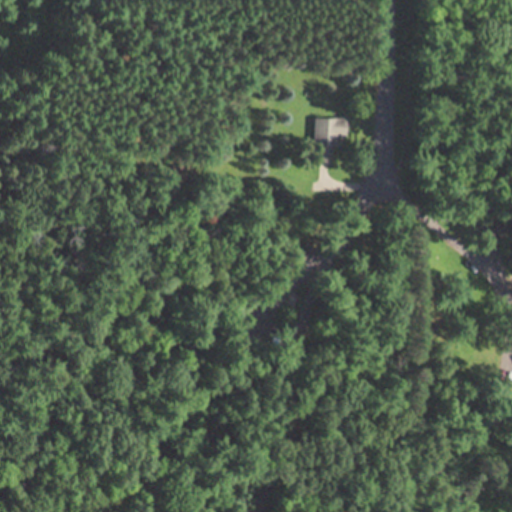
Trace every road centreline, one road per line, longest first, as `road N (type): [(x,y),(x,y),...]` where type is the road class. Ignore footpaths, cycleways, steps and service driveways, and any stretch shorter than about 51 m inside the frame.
road 1 (residential): [(0,395),(182,364),(277,310),(356,221),(381,171),(388,15)]
road 2 (residential): [(353,224),(349,256),(279,400),(254,511)]
